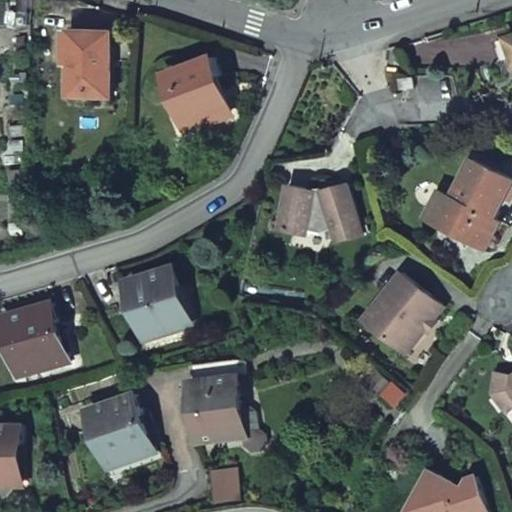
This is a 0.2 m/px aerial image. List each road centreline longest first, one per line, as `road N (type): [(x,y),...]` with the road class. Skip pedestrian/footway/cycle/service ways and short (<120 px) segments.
road 1 (residential): [(305,32),(255,167),(229,192),(142,245),(0,285)]
road 2 (residential): [(305,32),(332,39),(460,0)]
